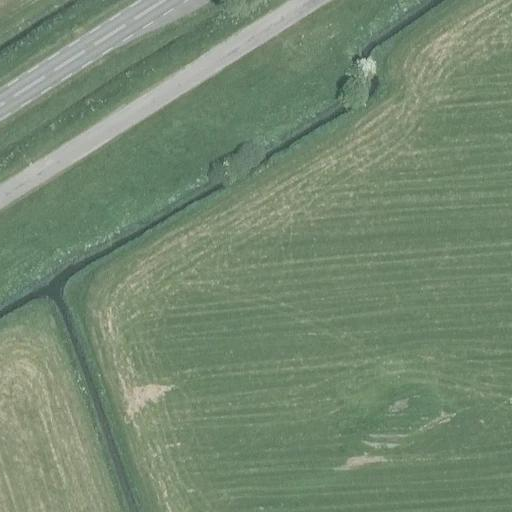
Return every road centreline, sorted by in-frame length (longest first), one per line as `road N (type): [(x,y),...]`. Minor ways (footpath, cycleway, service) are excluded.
road 1 (unclassified): [(0,197),(311,0)]
road 2 (primary): [(0,104),(163,0)]
